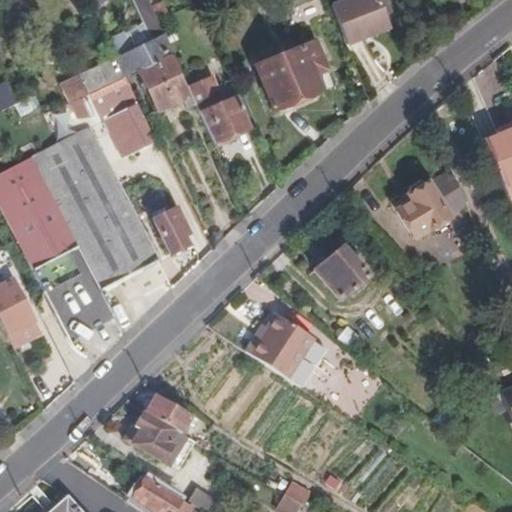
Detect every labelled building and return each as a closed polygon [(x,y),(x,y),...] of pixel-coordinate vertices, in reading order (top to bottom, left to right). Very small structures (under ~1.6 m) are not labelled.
[(122,52),(132,72),(145,67),(180,52),(159,0),(145,0),(154,21),(147,30),(130,29),(115,35),(122,52)] [(342,0),(338,2),(351,43),(396,29),(386,0),(342,0)] [(332,68),(321,42),(262,68),(280,110),(325,91),(317,74),(332,68)] [(122,52),(85,70),(95,91),(132,72),(122,52)] [(194,85),(180,52),(145,67),(162,105),(187,95),(192,105),(201,102),(194,85)] [(70,103),(87,94),(95,91),(85,70),(68,79),(69,81),(61,85),(70,103)] [(87,94),(97,114),(141,92),(132,72),(95,91),(87,94)] [(201,102),(217,143),(254,129),(242,96),(228,102),(217,76),(194,85),(201,102)] [(70,103),(69,103),(78,124),(97,114),(87,94),(70,103)] [(141,123),(134,107),(105,121),(123,159),(154,145),(147,127),(138,131),(135,126),(141,123)] [(511,125),(497,132),(499,137),(484,143),(507,197),(511,194),(511,125)] [(86,130),(32,158),(77,243),(102,291),(156,264),(86,130)] [(32,158),(0,172),(0,203),(32,266),(77,243),(32,158)] [(448,222),(469,210),(456,183),(436,196),(429,187),(421,185),(410,192),(408,200),(411,204),(395,214),(413,245),(431,234),(436,239),(451,229),(448,222)] [(188,233),(176,208),(153,219),(169,255),(186,247),(181,237),(188,233)] [(370,282),(346,253),(316,276),(341,306),(370,282)] [(0,306),(22,296),(15,279),(0,286),(0,306)] [(69,280),(48,287),(65,337),(107,323),(96,291),(76,298),(69,280)] [(0,320),(9,338),(36,325),(22,296),(0,306),(0,320)] [(255,339),(244,355),(286,382),(313,341),(276,316),(259,340),(255,339)] [(9,338),(14,348),(40,334),(36,325),(9,338)] [(337,341),(352,354),(363,342),(347,329),(337,341)] [(511,390),(503,395),(511,414),(511,390)] [(146,415),(186,438),(188,440),(196,425),(155,400),(146,415)] [(146,415),(145,414),(138,428),(135,428),(126,442),(168,467),(186,438),(146,415)] [(191,511),(193,509),(188,505),(146,478),(133,498),(155,511),(191,511)] [(35,487),(26,495),(41,511),(50,511),(54,509),(35,487)] [(188,505),(193,509),(198,511),(216,511),(221,504),(197,489),(188,505)] [(289,499),(305,508),(311,498),(296,489),(289,499)] [(80,511),(68,497),(54,509),(50,511),(80,511)] [(282,511),(302,511),(305,508),(289,499),(282,511)]
